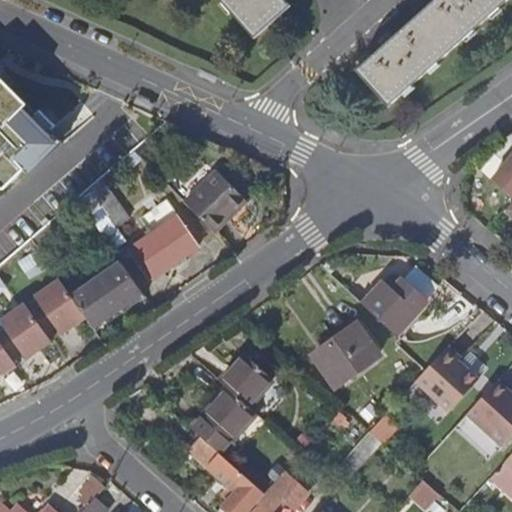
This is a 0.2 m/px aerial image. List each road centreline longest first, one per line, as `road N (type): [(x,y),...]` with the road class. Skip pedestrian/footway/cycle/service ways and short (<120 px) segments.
road 1 (residential): [(96,385),(380,186)]
road 2 (unclassified): [(0,13),(258,131)]
road 3 (residential): [(258,131),(291,85),(385,0)]
road 4 (residential): [(380,186),(511,294)]
road 5 (unclassified): [(172,511),(94,442),(96,385)]
road 6 (residential): [(380,186),(511,95)]
road 7 (unclassified): [(258,131),(380,186)]
